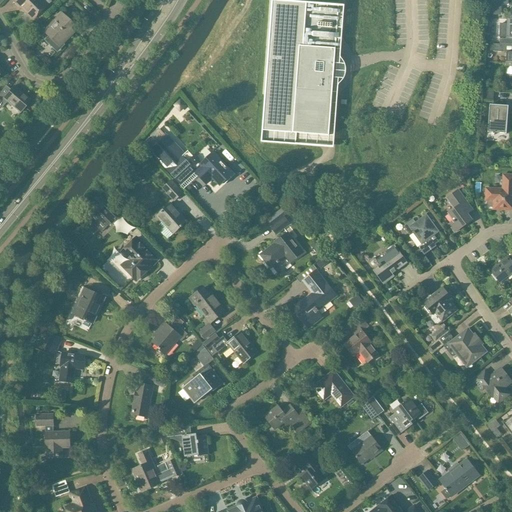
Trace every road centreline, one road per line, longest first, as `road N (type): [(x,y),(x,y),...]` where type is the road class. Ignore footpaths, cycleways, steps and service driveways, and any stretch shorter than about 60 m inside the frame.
road 1 (residential): [(121,511),(100,438),(112,363),(146,302),(206,250)]
road 2 (secondary): [(0,228),(102,107),(174,0)]
road 3 (residential): [(258,466),(232,431),(230,412),(285,365),(288,348),(206,250)]
road 4 (residential): [(121,17),(108,9),(70,68),(47,82),(29,75),(0,23)]
